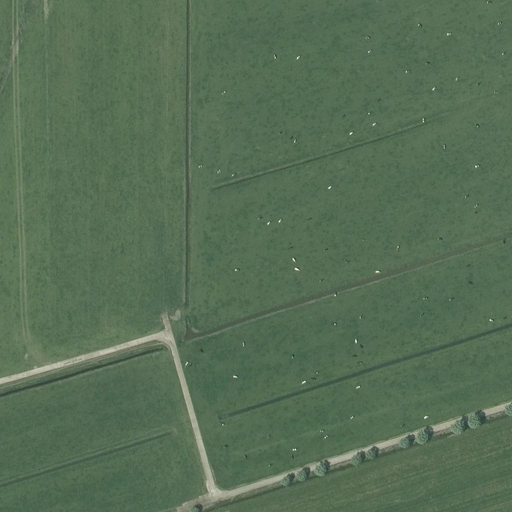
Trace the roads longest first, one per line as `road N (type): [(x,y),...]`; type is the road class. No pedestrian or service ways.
road 1 (track): [(511,405),(185,511)]
road 2 (track): [(215,497),(164,316)]
road 3 (track): [(169,332),(0,381)]
